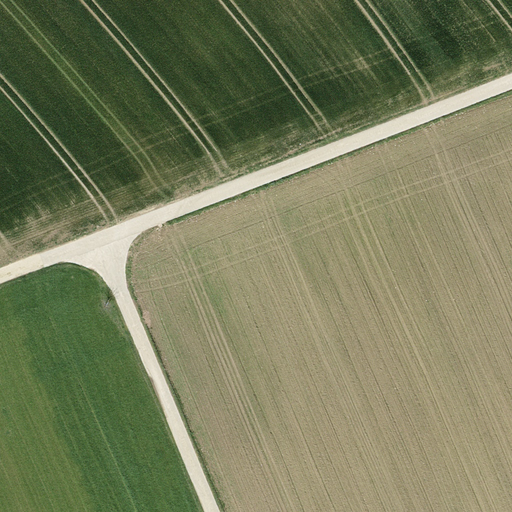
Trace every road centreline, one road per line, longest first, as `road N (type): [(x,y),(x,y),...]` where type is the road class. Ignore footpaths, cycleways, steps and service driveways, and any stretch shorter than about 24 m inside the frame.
road 1 (track): [(511,79),(97,240)]
road 2 (track): [(212,511),(97,240)]
